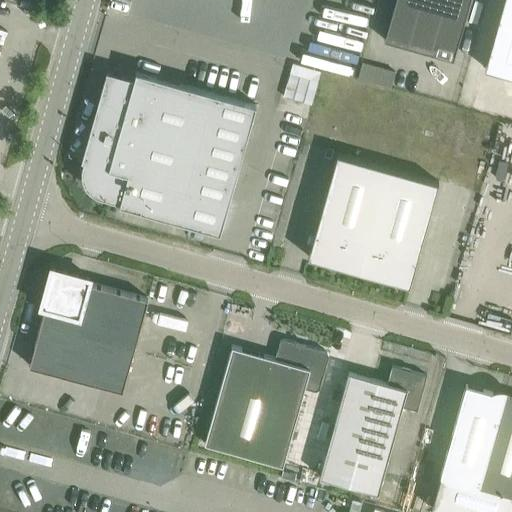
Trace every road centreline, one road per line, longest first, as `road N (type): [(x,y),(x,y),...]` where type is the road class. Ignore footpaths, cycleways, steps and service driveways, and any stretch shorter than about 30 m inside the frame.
road 1 (unclassified): [(511,355),(28,214)]
road 2 (unknown): [(0,440),(215,497)]
road 3 (unclassified): [(28,214),(87,0)]
road 4 (unknown): [(69,0),(282,62)]
road 5 (unknown): [(282,62),(223,270)]
road 6 (unknown): [(282,287),(323,129)]
